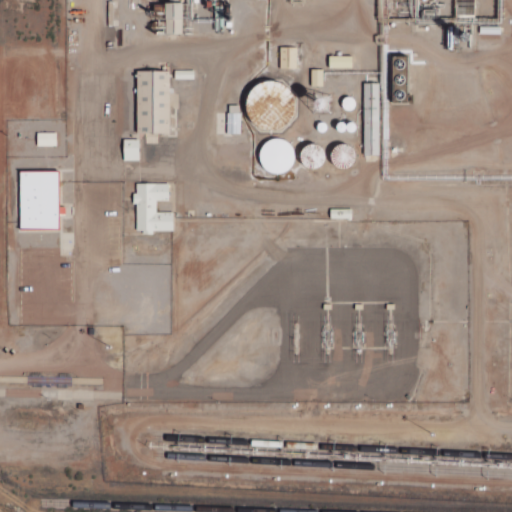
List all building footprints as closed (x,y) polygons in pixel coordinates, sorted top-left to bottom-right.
[(458,0),(477,0),(478,21),(459,21),(458,0)] [(181,3),(164,3),(164,34),(181,34),(181,3)] [(294,69),(294,47),(277,47),(277,69),(294,69)] [(350,69),(350,55),(326,55),(326,69),(350,69)] [(393,58),(411,58),(411,106),(393,106),(393,58)] [(320,85),(320,69),(309,69),(309,85),(320,85)] [(168,71),(135,70),(134,133),(167,133),(168,71)] [(286,128),(277,130),(269,129),(262,125),(256,120),(253,112),(251,104),(253,96),(257,89),(263,83),(271,80),(280,80),(288,82),(295,87),(300,94),(302,102),(301,110),(298,118),(293,124),(286,128)] [(378,154),(378,83),(362,83),(362,154),(378,154)] [(331,96),(329,96),(327,96),(325,97),(324,98),(323,100),(322,102),(323,105),(324,106),(325,108),(327,109),(330,109),(332,108),(333,107),(335,105),(335,103),(335,101),(334,99),(333,97),(331,96)] [(244,119),(232,119),(232,139),(244,138),(244,119)] [(54,145),(54,132),(36,132),(36,145),(54,145)] [(286,173),(280,173),(274,171),(269,168),(266,162),(265,156),(266,150),(269,145),(273,141),(278,139),(283,138),(289,140),(293,142),(297,146),(299,151),(300,157),(299,162),(296,167),(292,171),(286,173)] [(136,139),(121,139),(121,160),(136,160),(136,139)] [(321,169),(317,169),(313,168),(309,166),(306,163),(305,159),(305,155),(306,151),(308,147),(312,144),(316,143),(320,143),(324,145),(328,148),(330,152),(331,156),(330,160),(328,164),(325,167),(321,169)] [(350,169),(346,169),(342,168),(338,165),(336,161),(335,157),(335,153),(337,149),(340,146),(344,144),(348,143),(352,144),(356,146),(359,149),(360,153),(361,157),(360,161),(358,165),(354,167),(350,169)] [(18,170),(18,229),(57,229),(57,170),(18,170)] [(134,232),(171,231),(171,211),(155,211),(155,201),(167,201),(167,183),(134,183),(134,232)]
